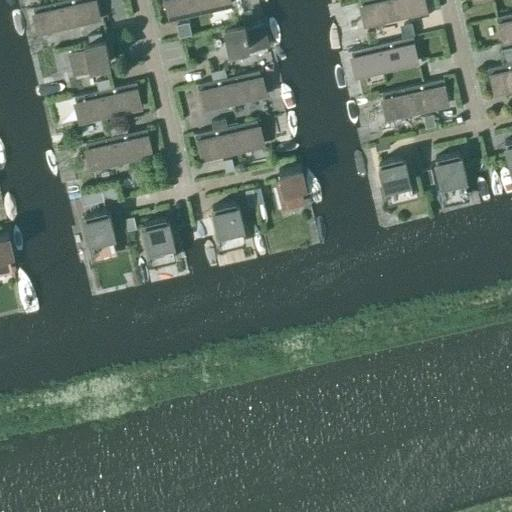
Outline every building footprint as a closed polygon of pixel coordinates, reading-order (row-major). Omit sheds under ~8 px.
[(95,0),(57,0),(29,7),(29,8),(33,7),(38,29),(55,26),(99,15),(95,0)] [(163,0),(167,16),(212,6),(228,2),(227,0),(163,0)] [(424,0),(360,0),(365,21),(382,17),(382,18),(426,7),(424,0)] [(496,17),(501,39),(511,36),(511,11),(494,16),(494,17),(496,17)] [(188,21),(176,24),(179,36),(190,33),(188,21)] [(238,46),(239,51),(266,45),(261,23),(245,27),(244,22),(224,27),(228,48),(238,46)] [(409,22),(400,24),(401,29),(402,36),(412,34),(413,34),(411,22),(409,22)] [(89,33),(87,33),(88,35),(89,42),(102,39),(100,30),(89,33)] [(373,69),(417,59),(412,36),(414,36),(414,35),(347,50),(347,51),(351,50),(356,73),(373,69)] [(70,51),(75,73),(102,66),(101,61),(110,59),(105,38),(102,39),(89,42),(84,43),(85,47),(70,51)] [(511,46),(501,49),(504,63),(511,60),(511,46)] [(511,61),(485,67),(486,68),(487,68),(493,91),(511,86),(511,61)] [(258,69),(262,69),(261,68),(226,76),(212,79),(195,83),(195,84),(197,84),(202,106),(247,96),(263,92),(258,69)] [(226,76),(224,68),(210,71),(212,79),(226,76)] [(443,78),(445,78),(444,77),(378,92),(378,93),(382,92),(387,115),(403,111),(448,101),(443,78)] [(108,78),(96,80),(98,89),(110,86),(108,78)] [(96,114),(96,115),(141,104),(136,81),(137,81),(137,80),(110,86),(98,89),(71,96),(75,95),(80,118),(96,114)] [(432,113),(422,115),(425,127),(434,125),(432,113)] [(227,125),(225,117),(211,120),(212,128),(227,125)] [(195,133),(200,156),(245,146),(261,142),(256,119),(259,118),(193,133),(193,134),(195,133)] [(109,127),(108,127),(110,134),(111,134),(125,130),(126,130),(125,123),(124,124),(109,127)] [(146,128),(148,128),(148,127),(81,142),(82,143),(85,142),(90,165),(107,161),(152,151),(146,128)] [(476,151),(488,147),(484,134),(472,138),(476,151)] [(461,154),(459,154),(458,150),(435,156),(436,160),(434,160),(440,183),(442,182),(445,193),(466,189),(463,177),(466,176),(461,154)] [(403,158),(402,154),(378,160),(379,164),(378,164),(383,187),(386,186),(389,197),(409,193),(407,181),(410,181),(404,158),(403,158)] [(231,157),(222,159),(224,171),(233,169),(231,157)] [(275,179),(281,206),(303,201),(299,186),(304,185),(299,164),(278,169),(280,178),(275,179)] [(430,171),(420,173),(423,187),(433,184),(430,171)] [(115,185),(100,188),(102,193),(111,197),(117,196),(115,185)] [(259,186),(252,188),(255,203),(263,201),(259,186)] [(252,188),(244,190),(248,205),(255,203),(252,188)] [(213,209),(212,209),(217,232),(220,231),(223,243),(243,238),(241,227),(244,226),(238,203),(237,204),(236,200),(212,205),(213,209)] [(109,211),(108,212),(107,208),(83,213),(84,217),(83,218),(88,240),(91,240),(94,251),(114,246),(112,235),(115,234),(109,211)] [(136,228),(133,216),(124,217),(127,230),(136,228)] [(168,219),(167,220),(166,216),(143,221),(144,225),(142,226),(147,248),(150,248),(153,259),(173,254),(171,243),(174,242),(168,219)] [(7,253),(12,252),(7,231),(0,233),(0,271),(11,269),(7,253)]
